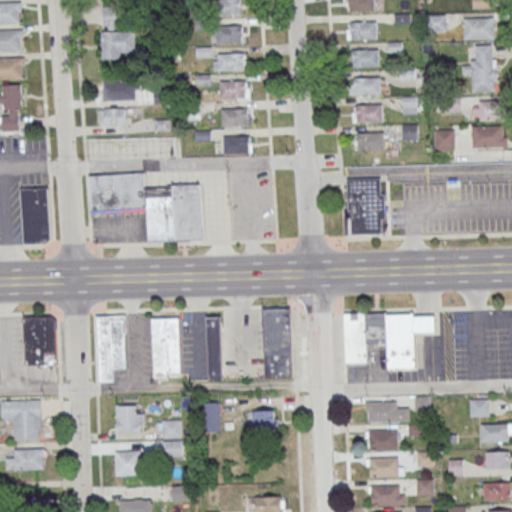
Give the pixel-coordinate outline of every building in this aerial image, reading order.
[(241,0),(242,14),(215,15),(214,0),(241,0)] [(374,0),(375,11),(345,12),(344,1),(348,1),(348,0),(374,0)] [(0,1),(21,1),(21,10),(19,10),(19,23),(0,23),(0,1)] [(103,27),(120,27),(120,6),(103,6),(103,27)] [(427,30),(446,30),(446,14),(427,14),(427,30)] [(494,39),(494,17),(463,17),(463,39),(494,39)] [(376,21),(377,38),(347,39),(346,29),(350,29),(350,22),(376,21)] [(241,25),(242,42),(215,43),(215,26),(241,25)] [(0,29),(22,29),(22,38),(20,38),(20,51),(0,51),(0,29)] [(102,59),(122,59),(122,50),(134,50),(134,31),(102,31),(102,59)] [(391,51),(402,51),(402,42),(391,42),(391,51)] [(496,91),(495,44),(473,44),(473,64),(462,64),(463,74),(472,73),(472,92),(496,91)] [(378,48),(379,65),(349,66),(349,56),(352,56),(352,49),(378,48)] [(245,52),(245,69),(218,70),(218,53),(245,52)] [(0,56),(24,56),(24,65),(22,65),(22,78),(0,78),(0,56)] [(380,77),(381,94),(350,95),(350,84),(354,84),(353,77),(380,77)] [(141,79),(103,79),(103,100),(141,100),(141,79)] [(246,80),(247,97),(220,98),(220,81),(246,80)] [(21,84),(0,84),(0,85),(1,131),(22,131),(21,84)] [(403,114),(418,114),(418,96),(403,96),(403,114)] [(440,109),(459,112),(460,100),(441,97),(440,109)] [(473,120),(501,120),(501,100),(473,100),(473,120)] [(382,104),(383,121),(353,122),(352,111),(356,111),(355,104),(382,104)] [(100,125),(125,125),(125,105),(100,105),(100,125)] [(249,108),(249,125),(222,126),(222,109),(249,108)] [(472,146),(507,146),(507,125),(472,125),(472,146)] [(435,149),(454,149),(454,129),(435,129),(435,149)] [(384,132),(385,149),(358,150),(357,133),(384,132)] [(250,135),(250,152),(224,153),(223,136),(250,135)] [(88,175),(144,171),(145,188),(173,188),(172,184),(199,183),(203,239),(149,240),(146,206),(91,210),(88,175)] [(348,181),(381,180),(382,196),(386,196),(387,221),(383,221),(383,236),(349,237),(348,181)] [(21,188),(48,187),(51,239),(47,242),(24,243),(21,188)] [(263,308),(290,308),(293,376),(265,377),(263,308)] [(388,344),(367,345),(368,364),(347,365),(345,315),(387,313),(388,316),(388,344)] [(95,315),(125,314),(126,332),(124,332),(125,367),(113,367),(113,381),(98,382),(95,315)] [(24,315),(26,364),(56,362),(55,320),(49,315),(24,315)] [(152,316),(179,315),(181,372),(167,373),(167,376),(154,377),(152,316)] [(388,316),(414,315),(414,318),(427,318),(436,317),(437,334),(427,335),(415,335),(416,369),(389,370),(388,344),(388,316)] [(206,316),(220,316),(223,379),(208,379),(206,316)] [(414,395),(431,394),(432,409),(414,410),(414,395)] [(2,399),(40,398),(42,429),(39,430),(39,439),(15,440),(15,417),(2,418),(2,399)] [(470,399),(489,398),(489,415),(470,416),(470,399)] [(365,401),(397,401),(397,407),(410,407),(410,420),(369,420),(369,409),(366,409),(365,401)] [(201,431),(221,431),(221,402),(201,402),(201,431)] [(116,432),(143,432),(143,405),(116,405),(116,432)] [(276,409),(247,409),(247,431),(276,431),(276,409)] [(182,419),(163,419),(163,437),(182,437),(182,419)] [(408,423),(425,423),(425,435),(409,435),(408,423)] [(481,424),(508,423),(509,440),(481,441),(481,424)] [(369,430),(398,429),(399,449),(369,449),(369,430)] [(182,456),(182,439),(165,439),(165,456),(182,456)] [(45,448),(15,448),(15,459),(7,459),(7,469),(45,469),(45,448)] [(141,450),(115,450),(115,474),(141,474),(141,450)] [(416,450),(434,450),(434,465),(417,466),(416,450)] [(485,451),(510,450),(510,467),(486,468),(485,451)] [(370,457),(399,456),(399,476),(370,477),(370,457)] [(448,459),(463,459),(463,474),(449,474),(448,459)] [(417,479),(434,478),(434,493),(417,494),(417,479)] [(511,482),(484,482),(484,499),(511,499),(511,482)] [(190,485),(172,485),(172,500),(190,500),(190,485)] [(371,485),(399,485),(400,494),(406,494),(406,504),(371,504),(371,485)] [(283,511),(284,496),(255,496),(255,511),(283,511)] [(24,498),(24,511),(49,511),(49,498),(24,498)] [(120,511),(151,511),(152,498),(120,498),(120,511)]
